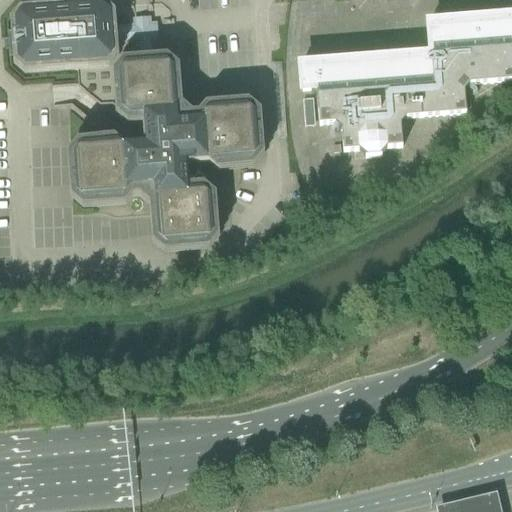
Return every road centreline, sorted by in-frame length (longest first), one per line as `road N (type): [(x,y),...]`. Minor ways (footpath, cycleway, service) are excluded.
road 1 (track): [(511,136),(445,190),(340,250),(205,293),(0,313)]
road 2 (primary): [(511,328),(385,397),(318,422),(182,455),(0,476)]
road 3 (primary): [(355,511),(511,474)]
